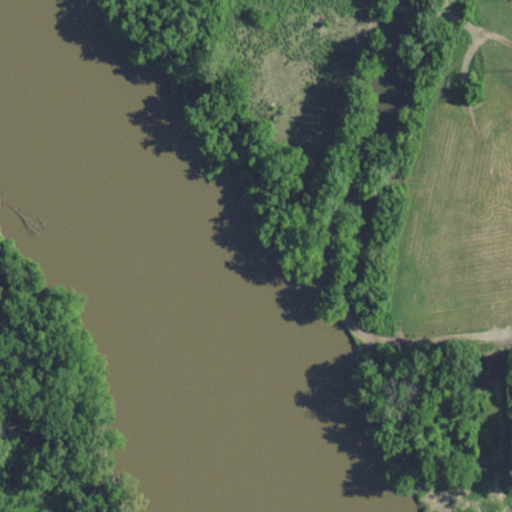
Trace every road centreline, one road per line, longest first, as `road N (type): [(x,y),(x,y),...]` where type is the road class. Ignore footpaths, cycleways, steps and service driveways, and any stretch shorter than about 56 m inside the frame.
road 1 (residential): [(511,47),(441,15),(340,7)]
road 2 (track): [(511,336),(369,361)]
